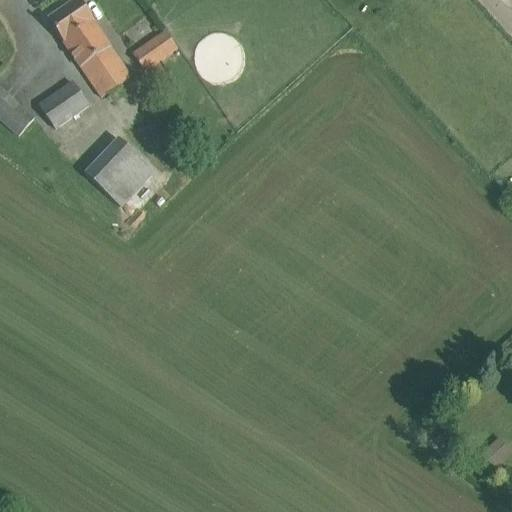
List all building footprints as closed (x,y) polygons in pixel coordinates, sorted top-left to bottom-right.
[(49,21),(54,30),(102,99),(132,78),(79,0),(49,21)] [(177,49),(166,33),(133,56),(144,73),(177,49)] [(55,131),(89,107),(73,84),(39,107),(55,131)] [(0,119),(20,138),(36,122),(0,89),(0,119)] [(178,146),(164,133),(155,143),(169,156),(178,146)] [(133,220),(153,198),(169,213),(186,195),(168,178),(163,183),(118,140),(85,175),(133,220)] [(494,470),(511,453),(511,452),(499,439),(481,455),(494,470)]
